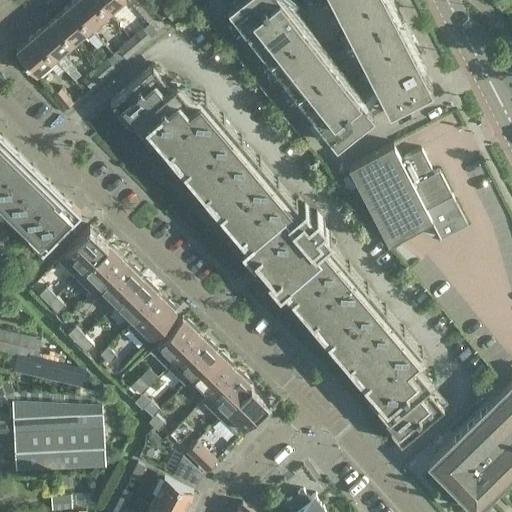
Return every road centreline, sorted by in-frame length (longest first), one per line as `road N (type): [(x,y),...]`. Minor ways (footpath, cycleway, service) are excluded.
road 1 (residential): [(306,407),(0,106)]
road 2 (residential): [(415,511),(329,416),(306,407)]
road 3 (residential): [(205,511),(306,407)]
road 4 (secondary): [(452,0),(511,112)]
